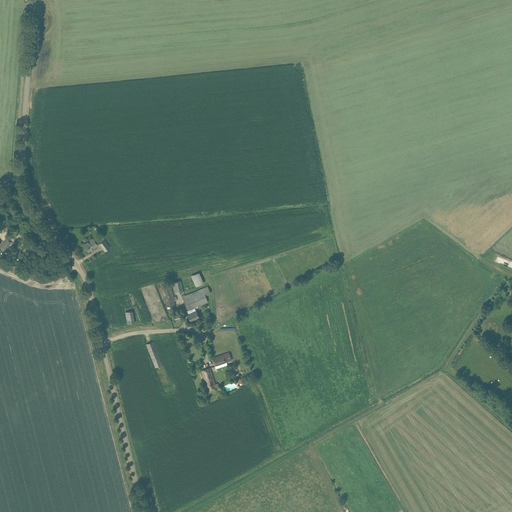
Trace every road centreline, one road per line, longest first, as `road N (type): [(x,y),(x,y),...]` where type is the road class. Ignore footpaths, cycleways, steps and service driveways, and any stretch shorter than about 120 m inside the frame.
road 1 (unclassified): [(101,342),(81,272),(24,180),(34,0)]
road 2 (unclassified): [(142,511),(101,342)]
